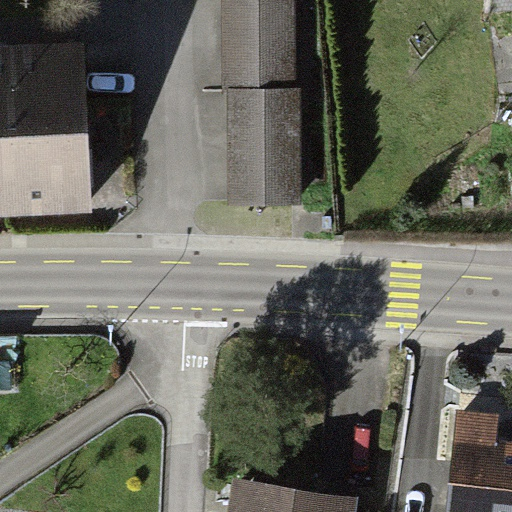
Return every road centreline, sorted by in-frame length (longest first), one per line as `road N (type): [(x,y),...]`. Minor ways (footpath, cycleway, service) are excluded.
road 1 (primary): [(185,285),(511,303)]
road 2 (residential): [(180,511),(185,285)]
road 3 (track): [(0,478),(183,359)]
road 4 (primary): [(0,281),(185,285)]
